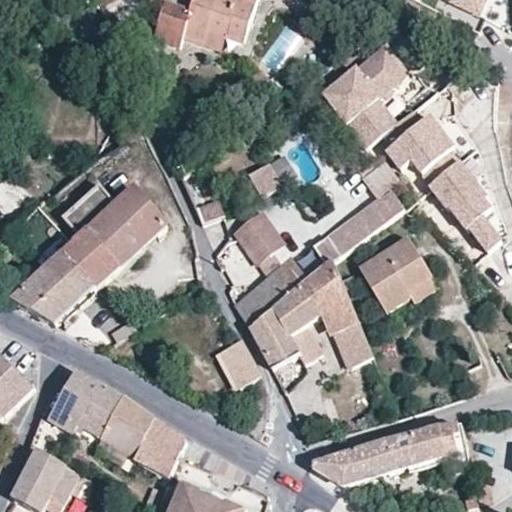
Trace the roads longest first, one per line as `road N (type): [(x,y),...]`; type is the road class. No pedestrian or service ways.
road 1 (residential): [(141,96),(213,284),(266,375),(287,479)]
road 2 (secondary): [(287,479),(65,352)]
road 3 (residential): [(287,479),(314,453),(511,406)]
road 4 (tertiary): [(0,494),(65,352)]
